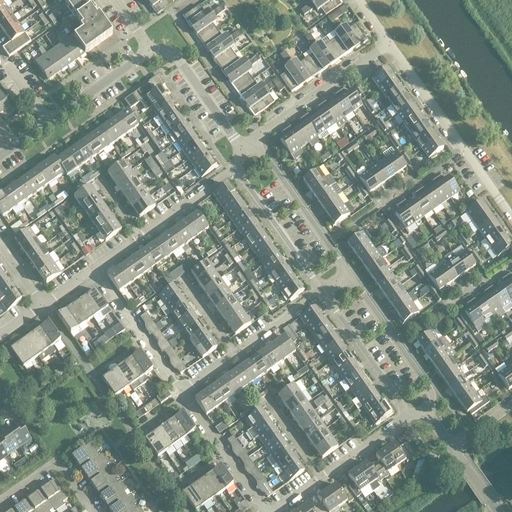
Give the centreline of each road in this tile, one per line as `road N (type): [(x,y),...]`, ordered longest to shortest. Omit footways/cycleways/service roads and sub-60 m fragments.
road 1 (residential): [(511,217),(386,42)]
road 2 (residential): [(93,268),(232,170)]
road 3 (residential): [(348,271),(254,136)]
road 4 (residential): [(424,408),(429,386),(348,271)]
road 5 (residential): [(254,136),(386,42)]
road 6 (residential): [(180,391),(93,268)]
road 7 (residential): [(319,291),(407,413)]
road 8 (residential): [(232,170),(319,291)]
road 9 (residential): [(265,511),(180,391)]
road 10 (residential): [(242,148),(175,52),(146,50)]
road 11 (residential): [(88,511),(54,463),(0,501)]
road 12 (residential): [(48,121),(146,50)]
